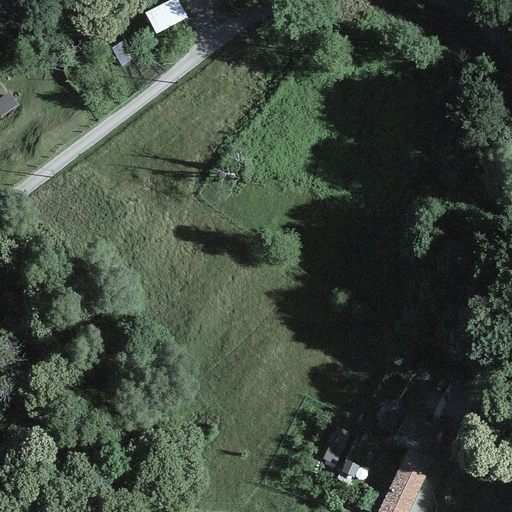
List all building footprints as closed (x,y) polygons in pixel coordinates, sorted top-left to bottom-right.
[(180,8),(149,23),(159,44),(191,29),(180,8)] [(18,106),(9,93),(0,100),(0,116),(1,118),(18,106)] [(407,410),(394,401),(377,426),(390,435),(407,410)] [(409,511),(448,437),(406,416),(392,444),(406,451),(375,511),(409,511)] [(352,435),(338,428),(323,460),(336,466),(352,435)] [(359,469),(345,463),(340,474),(354,480),(359,469)]
